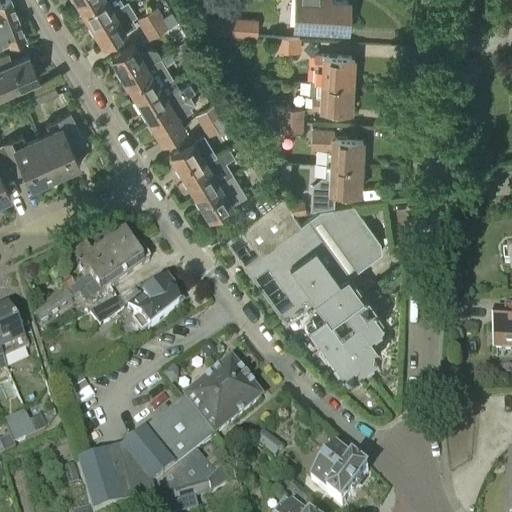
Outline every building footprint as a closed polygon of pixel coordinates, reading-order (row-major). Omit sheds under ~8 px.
[(0,27),(18,20),(9,0),(3,0),(0,1),(0,27)] [(80,0),(76,3),(89,23),(112,9),(106,0),(80,0)] [(291,0),(291,13),(295,13),(294,25),(345,28),(346,0),(291,0)] [(112,9),(89,23),(101,44),(134,24),(130,18),(134,16),(125,2),(112,9)] [(142,29),(167,14),(164,10),(160,12),(157,6),(135,19),(142,29)] [(167,14),(142,29),(149,40),(173,25),(167,14)] [(258,19),(246,18),(212,16),(199,16),(198,34),(211,34),(211,35),(257,38),(258,19)] [(18,20),(0,27),(0,46),(8,43),(9,43),(25,37),(18,20)] [(299,52),(300,38),(275,36),(273,49),(299,52)] [(123,79),(160,56),(156,50),(149,48),(139,54),(133,44),(110,58),(123,79)] [(169,50),(160,56),(123,79),(135,99),(159,85),(153,76),(166,68),(164,65),(174,59),(169,50)] [(6,52),(0,54),(0,65),(10,61),(6,52)] [(0,94),(38,79),(27,54),(10,61),(0,65),(0,94)] [(313,80),(351,82),(353,56),(314,54),(313,66),(314,67),(313,80)] [(206,71),(197,76),(202,84),(211,79),(206,71)] [(351,82),(313,80),(308,80),(308,94),(311,96),(311,108),(350,110),(351,82)] [(57,93),(52,81),(29,91),(34,103),(57,93)] [(159,85),(135,99),(148,120),(189,95),(194,92),(189,83),(179,89),(177,86),(164,94),(159,85)] [(194,103),(189,95),(148,120),(161,141),(184,126),(178,117),(191,109),(189,106),(194,103)] [(201,126),(222,113),(216,103),(195,116),(201,126)] [(270,120),(303,122),(304,109),(279,107),(279,110),(263,109),(263,118),(270,120)] [(48,130),(36,136),(55,176),(78,165),(71,149),(85,143),(67,113),(44,123),(48,130)] [(222,113),(201,126),(208,137),(228,123),(222,113)] [(303,122),(270,120),(269,128),(278,129),(278,131),(302,133),(303,122)] [(55,176),(36,136),(24,141),(21,134),(0,143),(0,147),(13,176),(24,171),(31,187),(55,176)] [(182,176),(214,156),(201,135),(169,155),(182,176)] [(325,163),(360,165),(362,138),(323,136),(322,148),(326,148),(325,163)] [(277,157),(277,146),(267,146),(267,157),(277,157)] [(13,176),(0,147),(0,201),(10,197),(2,181),(13,176)] [(228,147),(214,156),(182,176),(195,196),(231,174),(224,162),(234,156),(228,147)] [(311,185),(311,198),(310,208),(314,207),(332,205),(332,191),(359,192),(360,165),(325,163),(324,178),(320,177),(320,185),(311,185)] [(231,174),(195,196),(207,217),(231,203),(224,192),(237,184),(231,174)] [(285,194),(279,184),(254,202),(261,212),(285,194)] [(290,202),(289,201),(285,194),(261,212),(224,239),(243,265),(299,224),(292,214),(290,202)] [(311,198),(289,201),(290,202),(292,214),(299,224),(311,215),(310,212),(315,211),(314,207),(310,208),(311,198)] [(299,224),(243,265),(284,322),(286,321),(297,337),(307,330),(328,315),(332,320),(364,295),(350,275),(381,252),(379,241),(353,204),(319,210),(311,215),(299,224)] [(84,283),(131,250),(122,237),(111,244),(108,239),(94,249),(97,254),(88,260),(83,253),(70,262),(82,280),(84,283)] [(511,271),(511,247),(509,247),(510,253),(503,254),(504,265),(511,266),(511,271)] [(72,287),(62,293),(63,295),(33,316),(38,324),(72,299),(78,295),(84,305),(99,295),(100,296),(142,267),(149,261),(140,248),(132,253),(131,250),(84,283),(82,280),(72,287)] [(62,293),(72,287),(67,279),(57,285),(62,293)] [(164,282),(142,300),(139,296),(127,306),(137,318),(131,323),(140,336),(147,331),(183,304),(173,291),(172,292),(164,282)] [(382,321),(364,295),(332,320),(366,367),(377,359),(379,347),(371,335),(381,328),(382,321)] [(118,299),(88,314),(98,328),(106,324),(112,330),(130,315),(118,299)] [(511,309),(507,309),(507,313),(496,312),(495,349),(511,350),(511,309)] [(0,360),(4,369),(5,369),(1,361),(27,349),(22,340),(19,341),(5,311),(2,313),(0,311),(0,360)] [(332,320),(328,315),(307,330),(319,346),(318,351),(324,359),(329,359),(345,381),(366,367),(332,320)] [(208,340),(199,347),(208,357),(216,350),(208,340)] [(197,419),(244,381),(229,362),(182,400),(183,400),(197,419)] [(259,400),(244,381),(197,419),(212,437),(213,438),(259,400)] [(214,475),(194,452),(212,437),(197,419),(183,400),(120,450),(150,488),(153,498),(190,487),(206,483),(214,475)] [(39,418),(28,423),(34,436),(45,431),(39,418)] [(34,436),(28,423),(18,428),(24,441),(34,436)] [(253,442),(264,450),(272,439),(261,431),(253,442)] [(341,507),(368,473),(352,460),(336,448),(310,480),(327,494),(326,495),(341,507)] [(231,459),(223,449),(211,458),(219,468),(231,459)] [(150,488),(120,450),(76,464),(89,508),(90,511),(106,511),(122,507),(137,503),(153,498),(150,488)] [(210,495),(206,483),(190,487),(194,499),(210,495)] [(295,484),(288,493),(305,508),(313,499),(295,484)] [(189,511),(197,510),(194,499),(190,487),(153,498),(154,511),(189,511)] [(140,511),(137,503),(122,507),(123,511),(140,511)] [(278,511),(301,511),(292,505),(291,507),(285,503),(278,511)]
